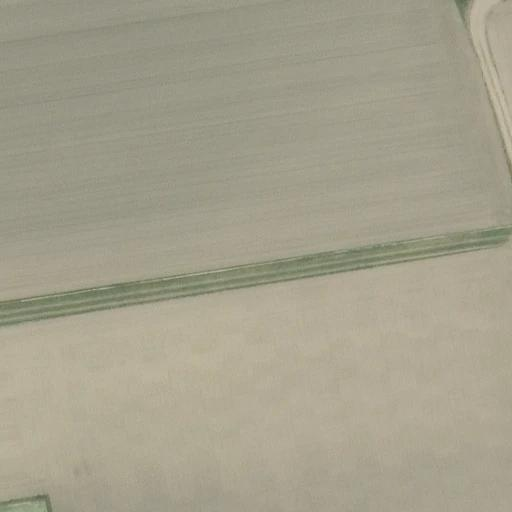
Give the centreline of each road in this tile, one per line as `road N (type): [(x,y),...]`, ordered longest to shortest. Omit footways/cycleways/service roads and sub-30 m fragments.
road 1 (track): [(511,238),(0,315)]
road 2 (track): [(484,0),(469,17),(463,43),(511,208)]
